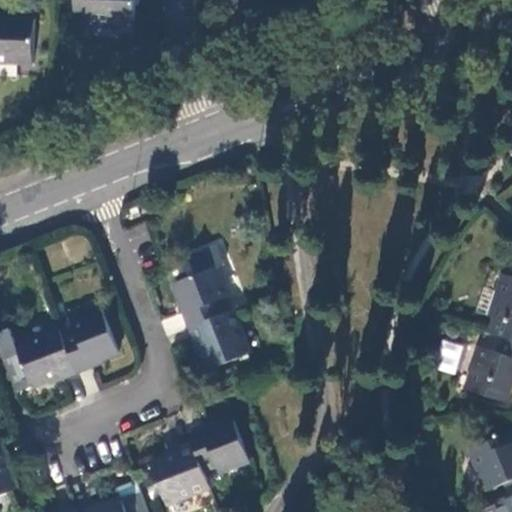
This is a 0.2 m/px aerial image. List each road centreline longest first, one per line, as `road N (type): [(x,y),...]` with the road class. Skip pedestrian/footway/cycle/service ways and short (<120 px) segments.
road 1 (residential): [(92,180),(165,396),(38,447)]
road 2 (tertiary): [(445,41),(212,132)]
road 3 (residential): [(212,132),(176,0)]
road 4 (tertiary): [(212,132),(92,180)]
